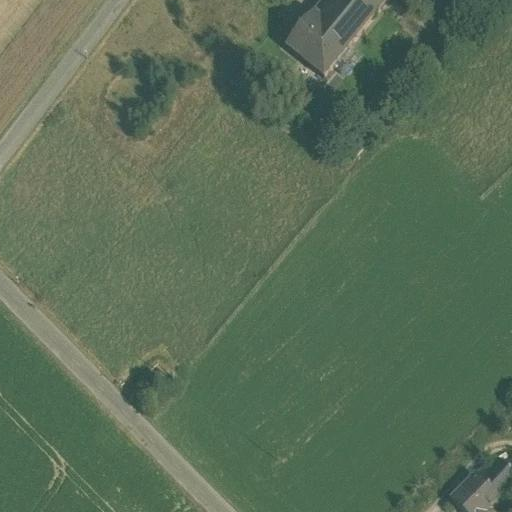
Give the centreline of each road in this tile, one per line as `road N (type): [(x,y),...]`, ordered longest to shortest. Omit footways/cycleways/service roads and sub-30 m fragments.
road 1 (tertiary): [(219,511),(0,286)]
road 2 (residential): [(0,171),(127,0)]
